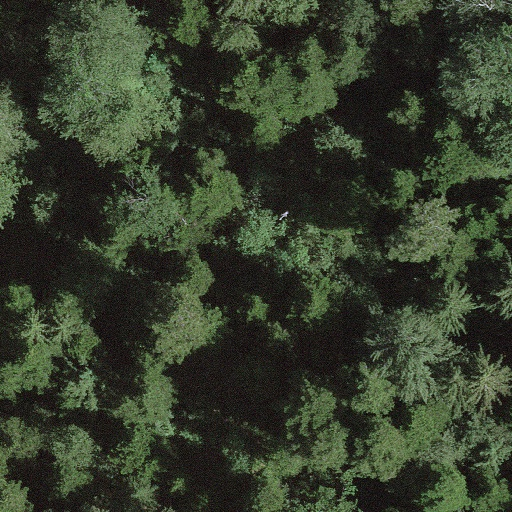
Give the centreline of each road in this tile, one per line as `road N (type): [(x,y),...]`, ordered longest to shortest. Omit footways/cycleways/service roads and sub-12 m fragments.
road 1 (track): [(269,511),(386,304),(511,159)]
road 2 (track): [(93,0),(0,122)]
